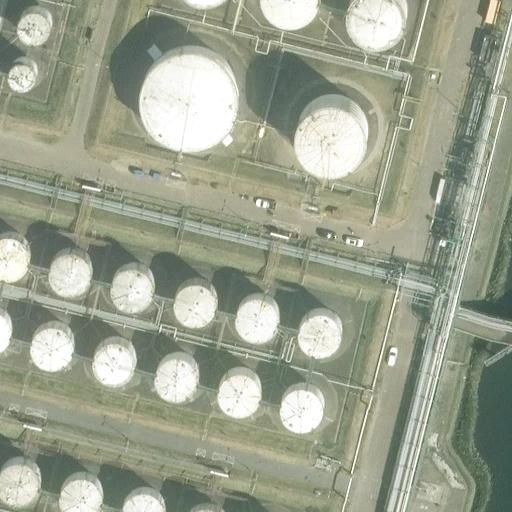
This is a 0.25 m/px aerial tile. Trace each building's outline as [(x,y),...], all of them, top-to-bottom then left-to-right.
[(269,0),(273,4),(277,7),(281,9),(288,12),(292,12),(297,12),(303,10),(308,8),(312,5),(316,0),(269,0)] [(407,5),(407,4),(406,0),(349,0),(349,3),(349,9),(351,14),(353,20),(356,23),(361,28),(366,31),(376,33),(381,33),(389,31),(394,28),(398,25),(402,21),(404,16),(406,10),(407,5)] [(51,18),(51,17),(50,12),(47,7),(42,3),(37,2),(31,2),(25,5),(21,9),(19,16),(20,22),(23,28),(28,31),(33,33),(39,33),(42,31),(45,29),(49,24),(51,18)] [(491,61),(496,38),(484,35),(479,58),(491,61)] [(239,90),(239,89),(238,80),(235,72),(231,63),(225,55),(217,48),(209,44),(200,41),(194,40),(187,40),(179,41),(169,44),(162,48),(153,56),(147,63),(143,72),(141,82),(140,90),(141,100),(145,110),(150,119),(156,126),(163,131),(172,136),(180,138),(191,139),(200,138),(209,135),(216,131),(224,125),(229,119),(234,110),(237,101),(239,90)] [(38,64),(37,58),(33,53),(29,51),(23,50),(19,51),(14,54),(11,59),(10,64),(11,69),(14,74),(18,77),(24,78),(29,77),(34,74),(37,69),(38,64)] [(362,139),(362,138),(362,132),(360,126),(357,120),(354,117),(348,112),(342,109),(333,106),(326,107),(321,108),(314,111),(310,114),(305,119),(302,124),(300,131),(299,137),(299,144),(300,149),(303,155),(308,161),(312,164),(318,168),(322,169),(329,170),(336,170),(342,168),(347,165),(353,161),(357,157),(360,151),(362,145),(362,139)] [(462,175),(442,170),(435,197),(454,202),(462,175)] [(31,251),(31,250),(30,246),(29,241),(25,235),(21,231),(18,230),(11,228),(5,228),(0,230),(0,268),(7,271),(11,271),(16,270),(23,266),(26,263),(28,260),(30,255),(31,251)] [(92,265),(92,264),(91,256),(87,250),(81,245),(73,243),(69,243),(65,243),(61,245),(58,247),(54,250),(52,254),(50,259),(49,263),(50,268),(51,272),(54,278),(58,282),(61,283),(69,286),(77,285),(84,281),(88,277),(90,274),(92,270),(92,265)] [(155,280),(155,279),(155,275),(154,271),(149,264),(145,261),(142,259),(138,258),(134,257),(129,258),(125,259),(118,264),(116,267),(113,271),(112,276),(112,279),(113,287),(115,290),(118,294),(122,297),(125,299),(132,301),(135,301),(140,300),(144,298),(147,295),(151,292),(153,289),(154,284),(155,280)] [(217,293),(216,285),(214,281),(210,277),(207,275),(203,273),(195,271),(188,273),(180,277),(178,280),(175,284),(174,288),(174,293),(175,301),(179,307),(183,311),(186,312),(194,314),(199,314),(204,312),(210,309),(215,302),(216,298),(217,293)] [(279,311),(279,309),(279,305),(278,301),(276,298),(273,294),(271,292),(266,289),(260,288),(256,288),(252,289),(247,290),(244,293),(241,296),(238,301),(237,304),(236,309),(237,315),(239,320),(241,323),(245,327),(248,329),(256,331),(260,331),(264,330),(268,329),(271,326),(274,324),(277,320),(279,316),(279,311)] [(11,323),(11,321),(11,318),(10,313),(6,307),(3,304),(0,302),(0,339),(3,338),(6,335),(9,332),(11,327),(11,323)] [(341,326),(341,325),(340,318),(336,311),(333,308),(329,306),(325,304),(321,304),(317,304),(312,305),(305,309),(300,316),(299,320),(298,324),(299,332),(303,339),(307,343),(311,345),(319,347),(322,347),(327,345),(330,344),(334,341),(337,338),(340,334),(341,326)] [(74,339),(74,338),(72,330),(69,324),(65,320),(62,318),(54,316),(48,317),(43,318),(38,322),(36,324),(33,329),(31,337),(31,341),(32,345),(36,352),(39,355),(43,357),(48,359),(51,359),(60,358),(67,354),(72,348),(73,344),(74,339)] [(137,355),(137,354),(136,350),(135,346),(131,339),(125,334),(117,332),(113,332),(109,333),(105,334),(102,337),(99,340),(96,345),(94,349),(94,353),(95,361),(97,365),(100,369),(105,373),(113,375),(121,374),(129,370),(132,367),(134,364),(136,359),(137,355)] [(197,369),(198,368),(196,361),(194,357),(192,354),(189,351),(185,349),(180,347),(176,347),(171,347),(167,349),(160,353),(158,356),(156,361),(154,368),(156,376),(159,382),(166,387),(170,389),(174,390),(178,390),(182,389),(186,387),(190,385),(193,381),(196,377),(197,374),(197,369)] [(262,385),(262,384),(261,377),(259,373),(256,369),(250,365),(246,363),(242,363),(237,363),(233,364),(230,365),(226,368),(223,371),(221,375),(219,379),(219,384),(220,392),(224,399),(228,402),(232,404),(236,405),(240,406),(245,405),(249,404),(256,399),(260,393),(262,385)] [(326,401),(326,400),(324,393),(320,386),(318,383),(313,380),(305,378),(298,379),(294,381),(290,383),(287,386),(285,390),(283,398),(283,402),(283,406),(285,410),(288,414),(294,419),(298,421),(303,421),(310,421),(314,419),(318,416),(321,413),(323,409),(325,404),(326,401)] [(38,488),(38,487),(37,480),(34,475),(32,473),(29,469),(25,467),(21,466),(17,465),(11,466),(7,467),(1,472),(0,473),(0,501),(6,506),(9,508),(15,509),(23,507),(30,504),(33,501),(35,497),(37,492),(38,488)] [(95,506),(95,505),(95,500),(94,496),(90,490),(87,487),(83,485),(78,483),(74,483),(69,483),(65,485),(61,487),(58,490),(56,492),(54,497),(52,504),(53,511),(93,511),(95,509),(95,506)] [(159,511),(160,510),(158,507),(154,500),(148,496),(143,494),(138,494),(130,496),(126,498),(122,501),(118,509),(117,511),(159,511)]
